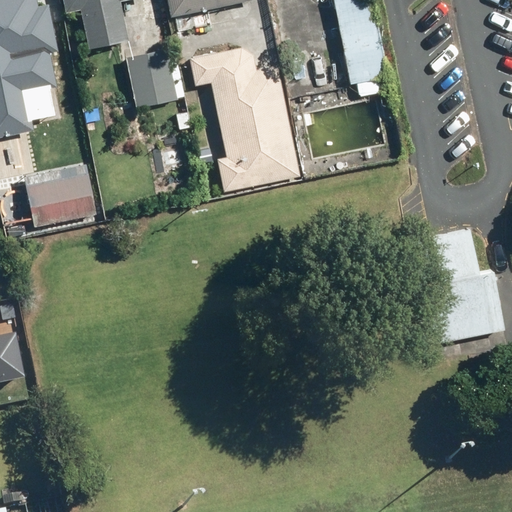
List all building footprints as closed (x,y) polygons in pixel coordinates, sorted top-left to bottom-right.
[(0,0),(0,136),(35,130),(26,85),(51,80),(45,50),(56,48),(48,3),(36,5),(35,0),(0,0)] [(62,0),(65,11),(77,8),(86,48),(127,39),(118,0),(62,0)] [(166,0),(170,14),(237,0),(166,0)] [(330,0),(347,83),(356,81),(358,95),(379,90),(384,116),(396,114),(372,0),(330,0)] [(216,156),(223,190),(300,174),(277,63),(255,68),(252,53),(239,45),(188,55),(194,84),(209,80),(225,155),(216,156)] [(126,54),(135,105),(178,98),(169,47),(126,54)] [(179,134),(156,137),(161,178),(185,175),(179,134)] [(24,174),(33,224),(95,212),(87,171),(46,179),(44,170),(24,174)] [(466,226),(428,234),(429,237),(409,241),(418,283),(416,283),(428,341),(502,326),(489,266),(475,269),(466,226)] [(0,388),(20,384),(10,335),(0,337),(0,388)]
